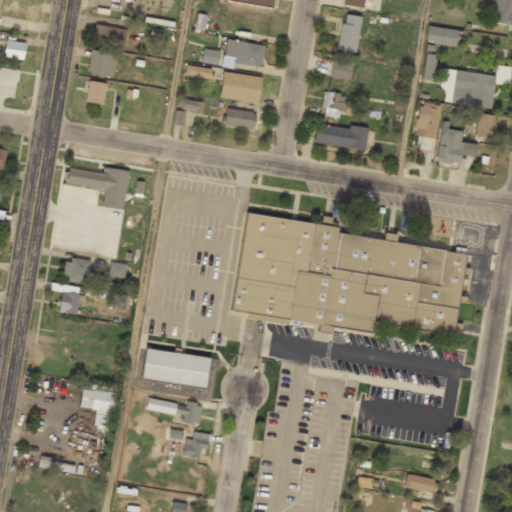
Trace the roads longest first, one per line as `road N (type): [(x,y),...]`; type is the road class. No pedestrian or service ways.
road 1 (residential): [(0,120),(511,207)]
road 2 (tertiary): [(66,0),(0,408)]
road 3 (residential): [(511,207),(463,511)]
road 4 (residential): [(308,0),(283,165)]
